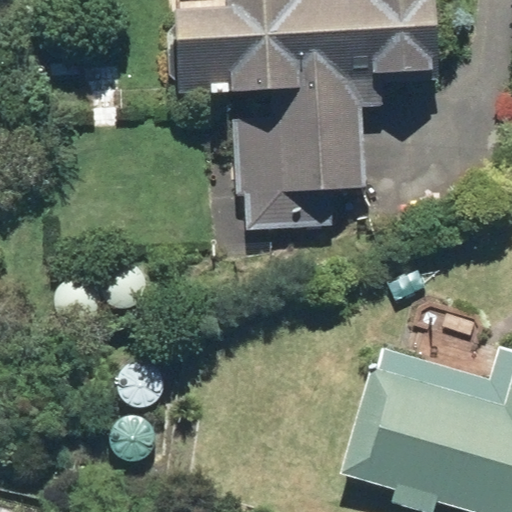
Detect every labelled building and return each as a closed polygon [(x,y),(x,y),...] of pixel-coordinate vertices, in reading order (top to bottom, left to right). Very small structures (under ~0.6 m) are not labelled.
[(180,13),(184,99),(235,96),(240,198),(247,198),(249,233),(336,229),(335,194),(369,192),(363,90),(445,86),(440,0),(231,0),(232,11),(180,13)] [(80,57),(36,55),(33,124),(119,127),(122,67),(79,66),(80,57)] [(47,287),(60,329),(158,298),(145,256),(47,287)] [(511,511),(511,351),(501,348),(491,381),(385,350),(379,371),(374,369),(342,478),(398,494),(395,506),(416,511),(438,511),(440,506),(462,511),(511,511)] [(169,362),(123,356),(109,462),(155,468),(169,362)]
